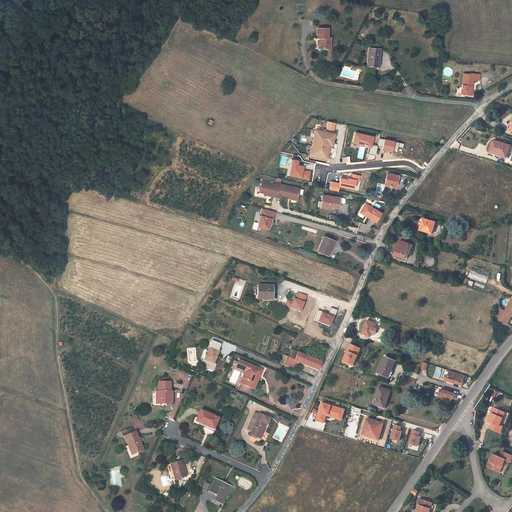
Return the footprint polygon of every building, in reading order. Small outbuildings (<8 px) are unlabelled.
[(319,48),(331,48),(331,38),(328,38),(328,28),(317,28),(316,38),(319,38),(319,48)] [(367,66),(378,67),(380,49),(379,49),(379,45),(371,44),(371,48),(368,48),(367,66)] [(464,74),(462,90),(465,91),(465,95),(473,95),(473,91),(472,91),(472,84),(474,84),(474,80),(479,81),(480,75),(471,74),(471,75),(464,74)] [(326,132),(334,134),(336,124),(328,122),(326,132)] [(310,155),(310,156),(311,157),(326,160),(328,160),(329,160),(334,134),(326,132),(315,130),(310,155)] [(353,142),(353,143),(366,146),(366,145),(370,146),(369,154),(375,155),(377,146),(371,145),(372,137),(355,133),(353,142)] [(403,144),(379,138),(377,146),(382,147),(382,149),(396,152),(397,147),(402,148),(403,144)] [(507,156),(510,146),(493,141),(489,153),(499,156),(499,154),(507,156)] [(298,160),(293,159),(290,175),(309,178),(310,172),(303,170),(304,166),(297,165),(298,160)] [(396,179),(397,176),(387,173),(384,185),(395,187),(396,179)] [(348,180),(340,178),(339,183),(331,182),(330,190),(338,191),(339,186),(346,188),(346,187),(354,188),(355,180),(358,181),(359,176),(352,174),(351,179),(348,178),(348,180)] [(275,185),(261,182),(259,192),(264,194),(273,196),(272,197),(277,198),(281,199),(281,196),(288,198),(297,200),(300,189),(284,185),(283,187),(279,186),(275,185)] [(321,202),(320,207),(326,208),(327,206),(338,208),(338,203),(343,204),(344,203),(344,199),(339,198),(322,196),(321,202)] [(366,204),(361,211),(369,216),(368,218),(376,222),(381,213),(366,204)] [(275,212),(262,209),(260,216),(259,215),(257,223),(258,223),(262,224),(261,228),(267,229),(268,226),(271,227),(273,219),(275,212)] [(432,234),(435,222),(423,219),(420,230),(432,234)] [(333,240),(323,236),(317,251),(327,255),(333,240)] [(409,255),(413,245),(411,245),(403,242),(400,241),(395,256),(405,259),(407,254),(409,255)] [(271,299),(272,286),(258,286),(257,294),(257,298),(257,299),(262,299),(270,299),(271,299)] [(297,293),(295,299),(294,299),(292,302),(286,300),(284,305),(300,312),(306,296),(297,293)] [(328,327),(332,318),(333,319),(336,311),(330,309),(326,316),(316,311),(313,319),(328,327)] [(511,317),(511,316),(505,311),(500,309),(499,321),(508,325),(511,317)] [(374,327),(375,324),(367,320),(362,334),(370,337),(371,334),(374,335),(377,328),(374,327)] [(209,348),(204,360),(213,364),(219,351),(217,351),(220,345),(211,341),(208,347),(209,348)] [(347,350),(349,351),(344,360),(353,364),(361,349),(351,343),(347,350)] [(283,355),(279,364),(295,371),(298,363),(318,371),(321,362),(291,350),(290,352),(291,352),(289,357),(283,355)] [(349,351),(347,350),(342,361),(352,366),(353,364),(344,360),(349,351)] [(389,371),(391,372),(396,361),(384,357),(377,373),(387,377),(389,371)] [(213,364),(204,360),(202,359),(200,365),(213,371),(215,365),(213,364)] [(256,377),(259,369),(239,360),(237,365),(247,369),(243,378),(242,378),(240,383),(250,388),(251,387),(255,388),(259,378),(256,377)] [(447,375),(446,380),(454,383),(457,373),(450,371),(449,375),(447,375)] [(468,376),(457,373),(454,383),(463,386),(465,381),(466,381),(468,376)] [(170,391),(170,382),(167,382),(158,383),(158,392),(157,392),(158,404),(167,403),(166,403),(172,402),(172,396),(168,396),(168,393),(170,393),(170,391)] [(385,408),(390,391),(379,387),(374,404),(385,408)] [(439,395),(438,399),(444,401),(448,391),(441,389),(439,394),(439,395)] [(448,391),(444,401),(450,403),(452,399),(453,399),(455,394),(448,391)] [(319,402),(314,419),(321,422),(324,413),(326,413),(325,415),(339,419),(342,409),(319,402)] [(488,422),(492,423),(493,424),(491,429),(500,433),(503,427),(500,425),(503,417),(502,417),(504,412),(493,408),(491,412),(492,413),(488,422)] [(195,421),(199,423),(206,426),(205,428),(205,429),(205,430),(205,431),(205,432),(206,433),(207,433),(209,433),(210,433),(211,432),(212,431),(212,430),(217,418),(200,411),(196,419),(195,421)] [(258,415),(254,413),(246,430),(250,432),(249,435),(258,439),(263,429),(265,425),(266,426),(269,420),(258,415)] [(379,440),(383,424),(367,419),(362,435),(379,440)] [(401,426),(395,424),(391,438),(399,441),(402,431),(400,430),(401,426)] [(134,454),(143,450),(140,442),(138,438),(135,431),(133,432),(132,433),(130,428),(122,431),(124,436),(128,446),(130,445),(134,454)] [(420,432),(414,430),(409,444),(418,446),(420,436),(419,436),(420,432)] [(499,457),(493,455),(491,459),(488,467),(499,472),(501,467),(502,467),(505,461),(510,463),(511,457),(511,455),(503,452),(501,458),(499,457)] [(180,461),(175,463),(170,464),(175,480),(186,476),(181,461),(180,461)] [(225,495),(229,487),(225,485),(224,486),(219,484),(220,482),(215,480),(209,491),(216,495),(213,500),(221,504),(223,498),(222,497),(223,494),(225,495)] [(429,511),(430,509),(429,509),(430,503),(420,500),(418,505),(416,511),(429,511)]
